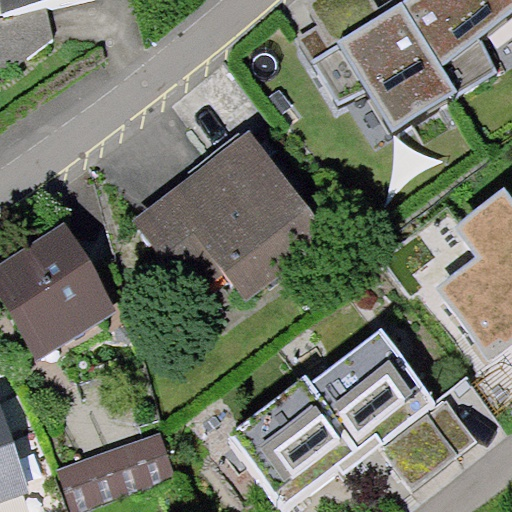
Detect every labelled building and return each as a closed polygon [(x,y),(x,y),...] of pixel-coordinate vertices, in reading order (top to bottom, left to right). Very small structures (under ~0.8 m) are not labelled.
[(105,0),(0,0),(0,6),(3,24),(106,5),(105,0)] [(511,0),(339,0),(338,1),(424,120),(511,56),(511,54),(494,29),(511,15),(511,0)] [(260,154),(135,236),(207,345),(332,262),(260,154)] [(73,244),(2,287),(54,372),(125,329),(73,244)] [(5,416),(0,417),(0,511),(27,505),(5,416)] [(59,469),(72,511),(165,482),(151,439),(59,469)]
